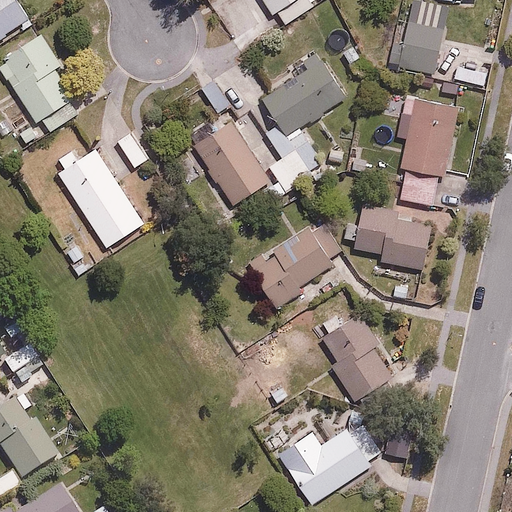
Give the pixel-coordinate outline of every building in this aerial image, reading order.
[(0,0),(0,34),(30,14),(20,0),(0,0)] [(263,24),(245,0),(216,0),(214,2),(241,40),(263,24)] [(318,1),(317,0),(264,0),(279,25),(318,1)] [(446,38),(454,6),(428,0),(406,0),(392,61),(483,84),(492,49),(446,38)] [(43,120),(52,132),(87,109),(58,67),(65,63),(40,28),(0,55),(0,66),(39,123),(43,120)] [(349,95),(319,47),(294,63),(300,72),(264,95),(267,100),(250,110),(280,156),(269,163),(284,187),(325,161),(302,125),(349,95)] [(413,96),(403,169),(406,169),(403,196),(436,200),(440,173),(449,175),(459,102),(413,96)] [(270,179),(232,113),(188,139),(227,204),(270,179)] [(149,157),(132,130),(117,140),(134,167),(149,157)] [(79,155),(74,146),(58,156),(63,164),(58,167),(106,246),(144,223),(97,144),(79,155)] [(400,208),(349,202),(346,235),(357,237),(356,247),(385,250),(383,261),(427,266),(432,219),(399,216),(400,208)] [(346,246),(323,214),(250,266),(277,305),(337,262),(332,256),(346,246)] [(361,313),(321,340),(340,368),(335,371),(354,399),(394,371),(376,345),(381,342),(361,313)] [(13,373),(39,357),(23,330),(3,342),(0,337),(0,360),(4,358),(13,373)] [(36,414),(30,419),(23,410),(31,404),(15,380),(0,389),(0,441),(23,476),(61,450),(36,414)] [(355,427),(350,420),(289,463),(317,503),(378,460),(375,454),(392,441),(373,414),(355,427)] [(79,511),(58,479),(8,511),(79,511)] [(112,493),(90,509),(92,511),(124,511),(125,511),(112,493)]
